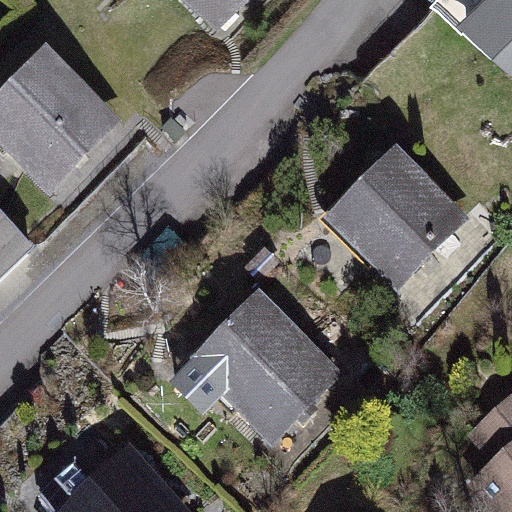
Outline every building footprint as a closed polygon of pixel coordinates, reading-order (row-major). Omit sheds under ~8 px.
[(251,0),(183,0),(217,34),(251,0)] [(511,0),(498,0),(511,13),(511,0)] [(119,140),(57,76),(0,130),(0,157),(49,208),(119,140)] [(461,238),(407,172),(340,227),(395,292),(461,238)] [(0,291),(37,255),(0,217),(0,291)] [(268,318),(201,375),(264,450),(332,394),(268,318)] [(511,511),(511,466),(475,496),(488,511),(511,511)] [(164,511),(127,468),(75,511),(164,511)]
